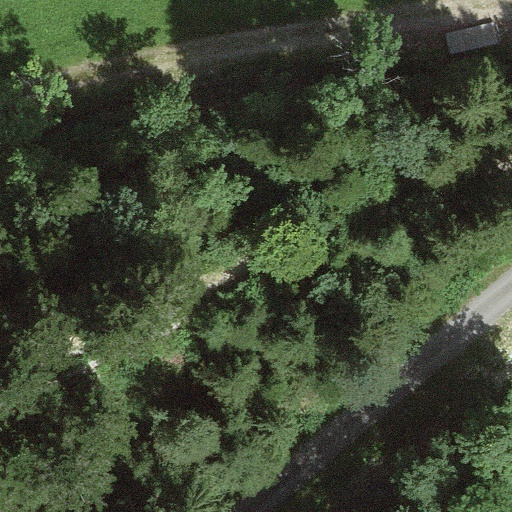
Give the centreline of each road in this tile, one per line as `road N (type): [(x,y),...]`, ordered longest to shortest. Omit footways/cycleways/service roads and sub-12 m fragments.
road 1 (track): [(0,100),(54,83),(511,8)]
road 2 (track): [(248,511),(313,450),(511,298)]
